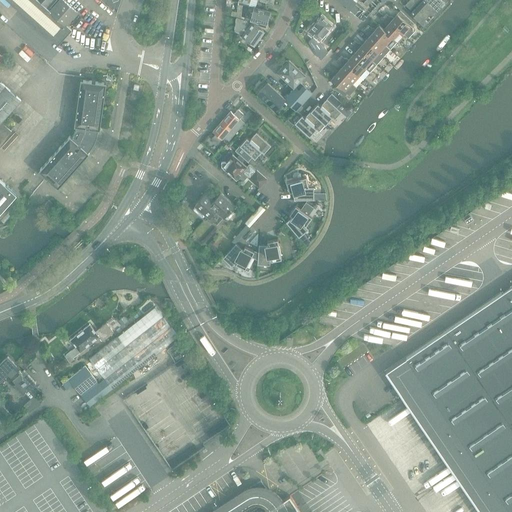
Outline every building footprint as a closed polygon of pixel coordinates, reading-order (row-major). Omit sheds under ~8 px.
[(7,0),(58,44),(71,29),(66,24),(77,12),(64,0),(7,0)] [(355,0),(338,0),(363,21),(370,13),(355,0)] [(409,0),(405,5),(410,10),(415,4),(410,0),(409,0)] [(426,0),(423,0),(418,6),(431,18),(438,10),(426,0)] [(445,2),(442,0),(426,0),(438,10),(445,2)] [(411,14),(425,26),(431,18),(418,6),(411,14)] [(265,26),(270,11),(254,7),(250,19),(258,21),(258,24),(265,26)] [(398,14),(391,22),(405,35),(409,38),(416,30),(412,27),(412,26),(414,24),(401,11),(398,14)] [(315,23),(309,31),(319,40),(320,41),(324,35),(327,37),(331,32),(329,30),(333,25),(332,25),(334,22),(327,16),(324,19),(320,15),(315,22),(315,23)] [(254,44),(264,31),(251,22),(250,23),(245,20),(236,17),(234,31),(254,44)] [(384,29),(394,38),(393,38),(398,42),(405,35),(391,22),(384,29)] [(380,25),(373,33),(387,46),(390,49),(392,50),(399,43),(398,42),(393,38),(394,38),(384,29),(380,25)] [(373,33),(366,40),(383,56),(390,49),(387,46),(373,33)] [(314,45),(312,48),(321,60),(328,52),(327,51),(321,41),(320,41),(319,40),(314,45)] [(366,40),(359,48),(373,61),(377,64),(383,56),(366,40)] [(359,48),(352,56),(366,68),(370,71),(377,64),(373,61),(359,48)] [(0,213),(17,194),(0,178),(0,143),(11,131),(1,123),(21,100),(0,82),(0,61),(3,57),(0,54),(0,213)] [(352,56),(346,63),(362,78),(363,79),(370,72),(370,71),(366,68),(352,56)] [(299,80),(304,74),(301,71),(300,68),(299,67),(296,67),(288,59),(287,60),(285,60),(283,63),(283,65),(277,71),(294,87),(289,92),(301,103),(312,92),(299,80)] [(346,63),(339,71),(353,83),(355,85),(362,78),(346,63)] [(339,71),(332,79),(338,84),(335,87),(340,91),(345,95),(347,92),(349,94),(356,87),(355,85),(353,83),(339,71)] [(101,129),(100,129),(106,82),(80,79),(74,125),(76,126),(75,128),(75,130),(74,132),(73,134),(71,136),(70,135),(38,170),(58,187),(89,153),(93,156),(101,143),(97,142),(98,139),(99,137),(100,134),(100,133),(101,129)] [(288,103),(295,110),(301,103),(289,92),(284,98),(267,82),(257,93),(275,109),(280,103),(284,107),(288,103)] [(317,103),(311,111),(325,124),(332,117),(334,120),(342,112),(337,108),(341,102),(337,98),(332,93),(327,99),(322,104),(321,106),(317,103)] [(215,134),(211,138),(218,144),(222,139),(221,139),(224,136),(229,141),(244,122),(239,118),(243,114),(238,109),(233,114),(230,111),(221,122),(213,132),(215,134)] [(288,119),(286,122),(291,127),(295,123),(309,136),(310,136),(316,129),(319,132),(325,124),(311,111),(306,116),(305,118),(302,115),(296,110),(288,119)] [(247,137),(235,150),(240,155),(245,159),(248,162),(253,156),(255,158),(261,151),(264,154),(271,146),(256,132),(251,138),(250,140),(247,137)] [(226,161),(221,162),(221,166),(236,180),(239,177),(243,181),(247,176),(250,178),(256,171),(250,165),(248,167),(233,154),(226,161)] [(250,178),(250,179),(254,182),(259,187),(266,179),(261,174),(257,170),(256,171),(250,178)] [(309,187),(306,176),(287,182),(289,192),(293,191),(294,193),(294,200),(314,200),(314,187),(309,187)] [(196,205),(193,208),(193,210),(201,217),(203,217),(206,214),(209,217),(217,224),(224,216),(227,219),(228,219),(236,211),(236,209),(234,208),(236,206),(234,204),(232,202),(220,192),(216,196),(212,192),(209,195),(205,192),(195,204),(196,205)] [(292,218),(286,222),(299,238),(299,237),(303,234),(308,230),(305,226),(312,217),(309,214),(314,208),(306,202),(301,209),(296,205),(289,214),(293,216),(292,218)] [(261,205),(245,223),(250,226),(265,209),(264,207),(261,205)] [(266,245),(258,244),(257,264),(270,265),(270,261),(282,259),(278,239),(267,241),(268,245),(266,245)] [(236,243),(222,258),(232,267),(235,263),(245,268),(254,250),(245,246),(243,249),(241,248),(236,243)] [(511,511),(511,285),(386,372),(481,511),(511,511)] [(62,384),(66,389),(72,385),(90,407),(125,378),(172,341),(178,336),(154,307),(89,359),(104,379),(98,383),(85,366),(62,384)] [(124,316),(118,320),(122,325),(128,321),(124,316)] [(76,347),(65,355),(69,362),(74,358),(73,357),(99,337),(103,341),(114,332),(106,323),(95,331),(90,324),(70,339),(76,347)] [(0,381),(7,375),(24,393),(36,382),(23,369),(21,371),(7,356),(0,363),(0,381)] [(31,399),(24,405),(30,411),(41,404),(41,403),(35,396),(34,396),(31,399)] [(143,427),(173,467),(230,424),(210,397),(196,408),(199,412),(196,414),(199,418),(197,420),(201,425),(195,429),(187,418),(181,423),(182,424),(168,434),(156,418),(143,427)] [(109,482),(127,469),(122,462),(125,460),(122,455),(100,469),(109,482)] [(300,511),(290,496),(289,496),(283,500),(268,510),(265,511),(300,511)]
